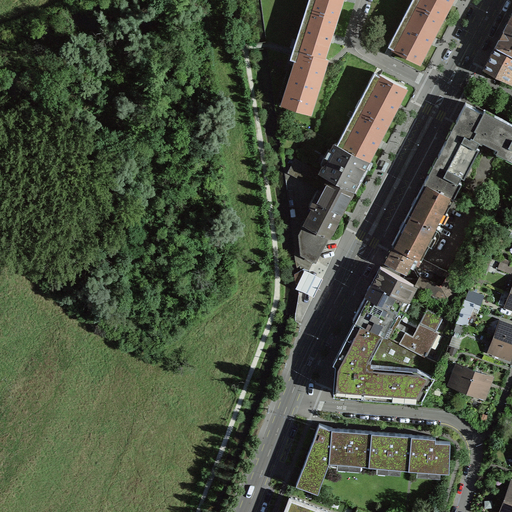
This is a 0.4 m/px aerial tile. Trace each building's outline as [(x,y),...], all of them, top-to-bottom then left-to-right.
[(314,0),(315,1),(318,1),(315,9),(336,16),(341,0),(314,0)] [(418,0),(417,4),(442,17),(447,8),(451,0),(418,0)] [(394,48),(420,61),(431,39),(442,17),(417,4),(394,48)] [(299,51),(327,59),(323,58),(330,37),(336,16),(315,9),(313,17),(310,16),(302,42),(305,43),(302,50),(299,49),(299,51)] [(511,23),(508,21),(501,36),(496,45),(511,52),(511,23)] [(511,52),(496,45),(486,64),(484,68),(508,80),(511,74),(511,52)] [(283,102),(310,110),(317,88),(326,62),(327,59),(299,51),(298,54),(283,102)] [(361,111),(387,124),(396,106),(406,88),(380,74),(361,111)] [(480,138),(491,116),(466,102),(456,121),(458,122),(457,125),(450,139),(447,138),(443,146),(472,162),(479,147),(476,145),(480,138)] [(342,146),(368,160),(377,142),(387,124),(361,111),(342,146)] [(511,126),(491,116),(480,138),(496,147),(511,154),(511,126)] [(368,160),(342,146),(335,142),(331,150),(332,150),(325,164),(324,164),(320,171),(353,189),(361,174),(368,160)] [(472,162),(443,146),(438,155),(440,157),(434,170),(432,173),(429,172),(425,181),(453,196),(461,181),(458,180),(461,174),(464,176),(472,162)] [(320,171),(295,158),(288,171),(323,189),(305,223),(306,223),(300,234),(302,253),(315,260),(328,235),(329,235),(339,216),(353,189),(320,171)] [(392,243),(415,254),(421,258),(446,211),(450,213),(457,198),(453,196),(425,181),(424,181),(403,222),(392,243)] [(384,260),(406,271),(415,254),(392,243),(387,252),(384,260)] [(476,273),(484,276),(488,264),(487,264),(489,258),(483,255),(480,260),(475,273),(476,273)] [(511,265),(501,261),(499,268),(509,272),(511,265)] [(413,284),(380,266),(379,267),(373,280),(396,292),(406,297),(413,284)] [(304,271),(303,269),(294,273),(295,282),(299,281),(306,279),(304,271)] [(323,278),(305,269),(304,271),(299,281),(296,286),(314,295),(323,278)] [(462,279),(449,272),(441,288),(452,295),(448,302),(449,302),(462,279)] [(415,284),(426,290),(430,282),(419,277),(415,284)] [(367,292),(365,294),(389,305),(396,292),(373,280),(367,292)] [(441,288),(430,282),(426,290),(448,302),(452,295),(441,288)] [(466,299),(475,303),(480,305),(484,295),(469,289),(466,299)] [(445,301),(431,293),(426,302),(440,310),(445,301)] [(360,306),(351,322),(356,325),(381,337),(425,359),(438,333),(436,332),(420,324),(415,336),(392,325),(399,310),(389,305),(365,294),(360,306)] [(465,299),(457,322),(466,325),(470,315),(471,315),(472,310),(475,303),(466,299),(465,299)] [(443,318),(427,309),(420,324),(436,332),(443,318)] [(495,336),(511,342),(511,324),(500,320),(495,336)] [(466,325),(457,322),(454,330),(463,333),(466,325)] [(381,337),(356,325),(353,331),(350,330),(346,338),(342,345),(345,347),(341,353),(370,364),(371,358),(381,337)] [(511,342),(495,336),(489,351),(509,359),(511,351),(511,342)] [(370,364),(341,353),(336,363),(333,389),(359,392),(393,394),(395,366),(370,364)] [(467,390),(475,370),(457,363),(449,384),(457,387),(467,390)] [(422,397),(434,377),(417,368),(395,366),(393,394),(406,396),(422,397)] [(492,376),(475,370),(467,390),(471,392),(485,397),(492,376)] [(332,427),(325,424),(320,423),(315,438),(297,484),(318,491),(329,461),(332,427)] [(369,464),(372,430),(339,427),(332,427),(329,461),(369,464)] [(409,468),(412,434),(377,431),(372,430),(369,464),(409,468)] [(435,439),(436,436),(416,434),(412,434),(409,468),(449,471),(450,441),(435,439)] [(330,511),(291,497),(284,511),(330,511)] [(511,511),(511,499),(505,497),(501,509),(499,511),(511,511)]
